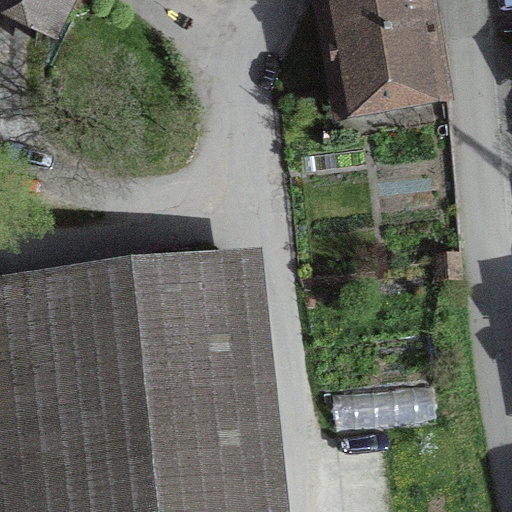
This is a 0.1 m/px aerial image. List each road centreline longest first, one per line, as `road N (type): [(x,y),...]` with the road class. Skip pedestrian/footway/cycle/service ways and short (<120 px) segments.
road 1 (residential): [(468,0),(511,441)]
road 2 (track): [(296,511),(281,247)]
